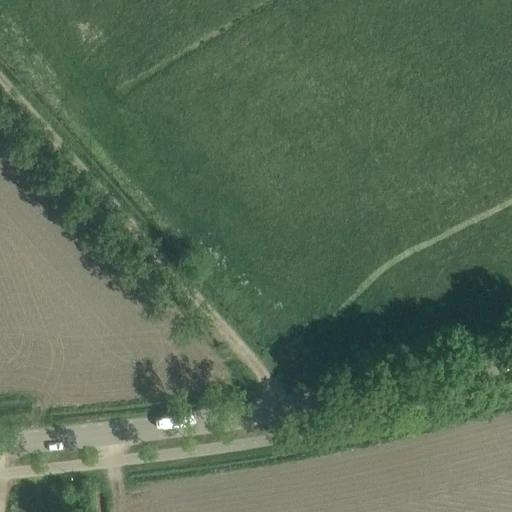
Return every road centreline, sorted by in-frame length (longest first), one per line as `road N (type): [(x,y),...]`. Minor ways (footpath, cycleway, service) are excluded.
road 1 (tertiary): [(0,443),(281,409),(511,358)]
road 2 (track): [(0,81),(272,386),(285,438)]
